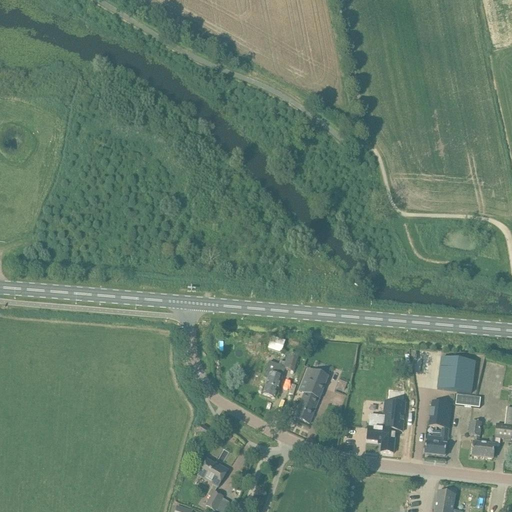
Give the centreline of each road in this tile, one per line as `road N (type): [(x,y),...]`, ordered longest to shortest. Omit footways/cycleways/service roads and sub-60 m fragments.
road 1 (primary): [(186,303),(511,330)]
road 2 (tertiary): [(511,480),(320,458),(287,443)]
road 3 (tertiary): [(287,443),(212,398),(190,355),(186,303)]
road 4 (primary): [(0,287),(186,303)]
